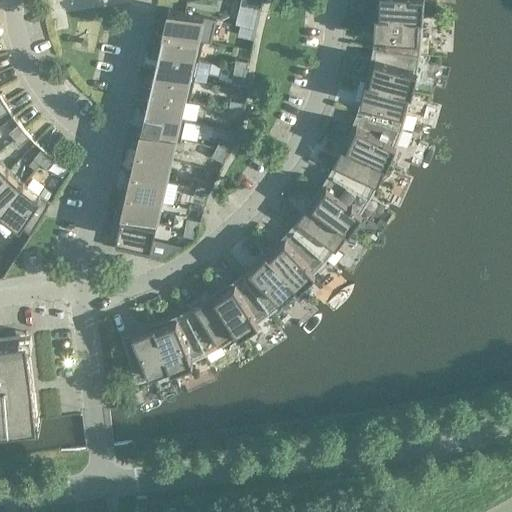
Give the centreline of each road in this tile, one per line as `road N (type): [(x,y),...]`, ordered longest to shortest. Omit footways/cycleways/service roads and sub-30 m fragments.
road 1 (residential): [(80,295),(112,295),(173,272),(278,183),(331,66),(337,0)]
road 2 (tertiary): [(105,482),(392,448),(511,423)]
road 3 (residential): [(80,295),(105,482)]
road 4 (residential): [(112,142),(82,134),(42,89),(15,0)]
road 5 (residential): [(112,142),(80,295)]
road 6 (residential): [(144,0),(112,142)]
